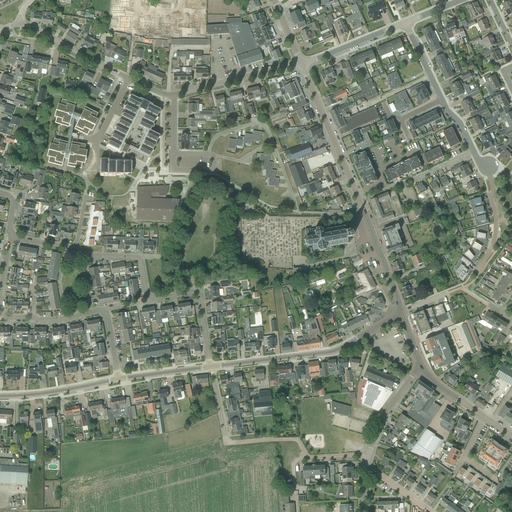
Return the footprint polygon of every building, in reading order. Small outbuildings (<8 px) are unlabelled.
[(192,0),(187,0),(187,7),(197,8),(198,0),(192,0)] [(247,0),(248,1),(245,2),(248,7),(249,6),(251,10),(260,7),(261,7),(260,6),(258,2),(256,1),(255,0),(247,0)] [(314,10),(310,0),(307,2),(307,3),(305,4),(310,15),(315,12),(314,10)] [(310,0),(314,10),(319,8),(315,0),(310,0)] [(392,0),(397,9),(405,5),(402,0),(392,0)] [(503,5),(505,10),(511,7),(511,0),(504,0),(506,3),(503,5)] [(372,18),(374,22),(380,19),(377,11),(385,8),(382,1),(367,7),(369,12),(368,13),(370,18),(372,18)] [(112,7),(112,11),(125,12),(125,8),(130,8),(130,2),(120,2),(119,7),(112,7)] [(470,11),(473,19),(483,14),(481,9),(480,9),(477,3),(469,6),(471,11),(470,11)] [(351,24),(354,30),(362,27),(357,16),(361,15),(358,8),(357,4),(350,7),(353,15),(348,17),(346,19),(348,25),(351,24)] [(290,17),(289,17),(291,21),(301,16),(298,10),(289,14),(290,17)] [(42,23),(52,25),(53,18),(56,19),(56,15),(50,13),(49,17),(43,16),(42,23)] [(112,13),(112,17),(120,17),(120,22),(130,23),(131,17),(125,17),(125,13),(112,13)] [(255,15),(252,16),(254,23),(257,29),(260,27),(265,25),(263,21),(265,21),(262,13),(257,15),(255,15)] [(187,24),(187,34),(191,34),(191,26),(196,27),(196,16),(191,16),(190,21),(187,21),(187,24)] [(196,16),(196,27),(201,27),(201,34),(205,34),(206,22),(202,21),(202,16),(196,16)] [(291,21),(292,24),(293,23),(293,24),(294,25),(294,26),(295,26),(303,22),(301,16),(291,21)] [(139,17),(139,28),(144,28),(144,36),(148,36),(148,23),(145,23),(145,18),(139,17)] [(324,18),(329,29),(332,27),(331,25),(328,17),(324,18)] [(148,23),(148,36),(152,36),(152,28),(157,29),(157,18),(152,18),(151,23),(148,23)] [(157,18),(157,29),(162,29),(162,36),(166,36),(167,24),(163,23),(163,18),(157,18)] [(168,24),(168,37),(172,37),(173,29),(178,29),(178,19),(172,18),(172,24),(168,24)] [(178,19),(178,29),(183,29),(182,37),(187,37),(187,34),(187,24),(184,24),(184,19),(178,19)] [(478,23),(482,32),(489,29),(486,23),(487,23),(486,19),(478,23)] [(335,23),(334,24),(340,36),(342,35),(348,32),(346,28),(343,20),(335,23)] [(112,27),(112,32),(125,32),(125,28),(130,29),(130,23),(120,22),(120,27),(112,27)] [(301,33),(305,42),(312,39),(310,33),(319,28),(317,22),(311,24),(313,28),(309,30),(301,33)] [(447,34),(445,35),(447,40),(448,43),(450,42),(449,39),(455,37),(453,33),(457,31),(457,30),(454,23),(446,26),(449,34),(447,34)] [(229,34),(240,68),(263,60),(260,51),(258,48),(254,40),(251,33),(251,31),(250,30),(248,26),(247,24),(242,24),(226,25),(205,26),(205,36),(229,34)] [(58,29),(64,33),(67,29),(60,25),(58,29)] [(67,35),(65,39),(73,44),(80,33),(77,31),(71,27),(70,26),(68,30),(70,31),(67,35)] [(257,29),(251,31),(251,33),(254,40),(258,48),(264,45),(271,42),(270,41),(273,40),(268,27),(261,29),(260,27),(257,29)] [(422,31),(425,36),(433,33),(430,27),(422,31)] [(457,31),(453,33),(455,37),(456,40),(462,38),(464,45),(466,45),(468,44),(465,36),(464,33),(463,28),(457,30),(457,31)] [(321,36),(325,43),(334,39),(331,32),(321,36)] [(433,33),(425,36),(427,42),(435,38),(433,33)] [(487,38),(482,40),(487,49),(486,49),(487,52),(494,49),(492,47),(496,45),(491,36),(487,38)] [(87,47),(91,49),(93,45),(95,47),(98,42),(87,37),(83,45),(84,46),(83,46),(87,48),(87,47)] [(427,42),(430,47),(438,43),(435,38),(427,42)] [(398,50),(399,53),(404,50),(400,39),(394,42),(398,50)] [(106,42),(105,50),(113,54),(111,58),(115,60),(115,59),(117,60),(122,62),(126,54),(118,51),(119,50),(116,48),(116,47),(106,42)] [(271,42),(264,45),(265,49),(269,47),(273,56),(274,61),(281,58),(278,50),(274,52),(270,43),(271,43),(271,42)] [(389,44),(393,56),(394,56),(392,52),(398,50),(394,42),(389,44)] [(430,47),(433,53),(441,49),(439,46),(441,45),(440,42),(438,43),(430,47)] [(387,54),(392,52),(389,44),(383,46),(387,55),(387,54)] [(378,49),(381,57),(387,55),(383,46),(378,49)] [(492,58),(495,63),(502,60),(499,54),(500,54),(498,50),(492,53),(491,51),(494,49),(487,52),(484,54),(487,61),(492,58)] [(366,53),(370,61),(375,59),(372,51),(366,53)] [(8,58),(25,63),(26,60),(27,56),(23,54),(22,57),(17,55),(17,54),(10,52),(8,58)] [(361,55),(364,64),(370,61),(366,53),(361,55)] [(401,57),(403,63),(410,60),(408,56),(407,54),(401,57)] [(359,66),(364,64),(361,55),(355,58),(359,66)] [(435,58),(438,64),(446,60),(443,55),(435,58)] [(38,70),(40,58),(32,56),(31,62),(31,64),(25,63),(23,72),(30,73),(31,68),(38,70)] [(8,58),(6,63),(11,65),(17,67),(16,71),(15,71),(16,72),(22,73),(22,72),(25,63),(8,58)] [(37,73),(41,74),(42,71),(42,69),(47,70),(47,68),(49,59),(40,58),(38,70),(37,73)] [(350,60),(353,68),(359,66),(355,58),(350,60)] [(438,64),(441,69),(448,66),(446,60),(438,64)] [(50,72),(50,75),(55,76),(54,77),(58,77),(59,72),(60,69),(66,70),(66,68),(67,63),(58,61),(56,68),(56,71),(55,72),(50,72)] [(136,73),(144,77),(148,68),(144,67),(145,63),(141,61),(140,65),(138,64),(136,68),(138,69),(136,73)] [(329,71),(321,74),(325,82),(327,86),(332,84),(334,83),(332,79),(336,77),(336,76),(334,73),(340,71),(346,68),(346,67),(344,62),(338,65),(338,66),(332,68),(328,69),(329,71)] [(144,77),(160,84),(164,76),(156,72),(157,69),(149,65),(148,68),(144,77)] [(441,69),(443,75),(451,71),(448,66),(441,69)] [(443,75),(446,80),(454,77),(451,71),(443,75)] [(461,75),(464,80),(472,77),(469,71),(461,75)] [(387,76),(387,77),(389,81),(388,81),(392,91),(393,90),(395,89),(395,90),(396,90),(401,88),(400,86),(402,85),(396,72),(392,74),(387,76)] [(80,86),(84,88),(87,81),(91,83),(94,76),(86,73),(83,79),(84,79),(80,86)] [(2,75),(0,82),(0,83),(6,85),(10,86),(10,84),(12,79),(17,80),(21,82),(22,80),(22,78),(15,76),(9,74),(8,77),(7,77),(2,75)] [(483,86),(484,88),(486,87),(490,86),(498,82),(495,76),(485,81),(486,82),(485,83),(485,84),(485,85),(483,86)] [(279,90),(282,96),(283,96),(287,94),(300,89),(296,79),(286,83),(285,80),(278,83),(280,89),(279,90)] [(333,117),(348,111),(353,108),(353,109),(367,103),(367,102),(379,97),(372,81),(371,79),(366,81),(369,89),(362,92),(352,97),(347,99),(347,100),(346,100),(345,104),(344,104),(345,105),(331,111),(333,117)] [(64,90),(75,92),(77,82),(66,80),(64,90)] [(92,87),(89,92),(94,94),(95,92),(99,94),(100,93),(101,90),(105,82),(100,80),(98,84),(96,87),(95,89),(92,87)] [(366,81),(358,85),(359,87),(360,87),(361,89),(362,92),(369,89),(366,81)] [(452,89),(454,92),(463,88),(462,88),(467,86),(465,83),(463,84),(461,81),(450,87),(452,90),(452,89)] [(101,90),(100,93),(105,95),(102,101),(106,103),(110,96),(106,94),(107,93),(111,85),(105,82),(101,90)] [(491,88),(493,91),(500,88),(498,82),(490,86),(486,87),(488,90),(491,88)] [(454,92),(456,98),(464,94),(465,98),(471,95),(470,92),(468,88),(473,85),(472,83),(463,88),(454,92)] [(0,93),(8,96),(9,91),(15,94),(16,90),(3,85),(2,88),(0,87),(0,93)] [(86,98),(89,92),(92,87),(87,85),(82,95),(86,98)] [(416,86),(410,89),(412,92),(416,90),(419,95),(427,91),(424,85),(418,89),(416,86)] [(259,97),(260,100),(266,99),(264,88),(263,88),(264,90),(259,91),(258,87),(252,89),(254,98),(259,97)] [(248,97),(249,101),(254,99),(254,98),(252,89),(246,90),(248,97)] [(283,96),(286,102),(290,100),(299,96),(298,96),(298,94),(302,93),(300,89),(287,94),(283,96)] [(332,93),(325,96),(327,99),(325,99),(329,107),(330,106),(331,106),(333,105),(341,102),(340,99),(348,95),(346,91),(333,96),(332,93)] [(405,91),(393,96),(393,97),(394,97),(394,96),(395,96),(397,95),(400,101),(395,104),(395,105),(394,106),(397,112),(398,111),(399,112),(401,111),(406,109),(407,108),(407,107),(406,106),(411,104),(411,105),(411,104),(405,91)] [(421,100),(417,103),(419,106),(425,103),(423,100),(430,97),(427,91),(419,95),(421,100)] [(39,92),(37,103),(43,104),(45,94),(39,92)] [(240,92),(235,93),(236,100),(237,104),(242,103),(242,102),(243,102),(242,99),(242,97),(240,92)] [(492,99),(495,105),(506,100),(503,94),(502,95),(500,92),(496,94),(494,95),(490,97),(492,99)] [(230,94),(229,95),(230,99),(231,102),(231,105),(232,105),(237,104),(236,100),(235,93),(230,94)] [(140,100),(131,96),(107,145),(121,152),(146,164),(160,136),(150,131),(161,110),(152,106),(153,105),(140,99),(140,100)] [(224,107),(226,114),(230,113),(228,106),(228,105),(225,106),(224,103),(225,103),(223,96),(215,98),(217,108),(224,107)] [(14,103),(24,106),(25,100),(16,97),(14,103)] [(0,107),(4,109),(5,109),(4,112),(3,113),(12,116),(15,108),(6,105),(5,105),(1,103),(2,100),(0,99),(0,107)] [(461,103),(464,109),(475,104),(475,102),(474,101),(471,102),(470,99),(461,103)] [(291,106),(293,111),(307,105),(305,100),(294,104),(291,106)] [(495,105),(499,114),(507,110),(506,107),(509,106),(506,100),(495,105)] [(69,126),(75,105),(61,101),(60,106),(58,105),(57,106),(58,106),(55,116),(54,116),(54,117),(57,117),(55,122),(69,126)] [(475,104),(464,109),(465,112),(464,113),(467,115),(475,111),(473,108),(475,107),(477,106),(475,104)] [(194,116),(216,116),(215,112),(202,111),(202,105),(188,105),(188,113),(194,113),(194,116)] [(342,135),(344,134),(345,134),(349,132),(380,119),(374,107),(350,118),(342,121),(343,123),(337,125),(339,130),(341,129),(343,134),(342,135)] [(297,110),(296,111),(297,112),(298,115),(298,116),(299,118),(301,118),(301,120),(305,118),(307,122),(313,119),(310,112),(307,113),(305,114),(303,110),(302,108),(297,110)] [(97,115),(84,109),(75,128),(88,135),(90,130),(92,132),(92,131),(97,121),(95,120),(97,115)] [(499,114),(504,123),(507,122),(511,119),(511,112),(510,113),(509,110),(507,110),(499,114)] [(333,117),(337,125),(343,123),(342,121),(350,118),(348,111),(333,117)] [(440,119),(439,117),(436,111),(430,114),(434,122),(439,119),(440,119)] [(434,122),(430,114),(425,116),(429,124),(434,122)] [(188,119),(188,127),(193,128),(197,128),(198,124),(205,124),(205,121),(209,121),(210,121),(210,117),(211,116),(194,116),(194,120),(194,119),(193,119),(188,119)] [(429,124),(425,116),(420,118),(424,126),(429,124)] [(10,124),(13,125),(19,127),(21,119),(12,117),(10,124)] [(470,121),(473,127),(484,122),(483,119),(480,120),(478,117),(470,121)] [(415,121),(419,129),(424,126),(420,118),(416,121),(415,121)] [(387,130),(396,126),(395,126),(395,125),(394,124),(394,123),(393,121),(393,120),(386,123),(385,120),(377,123),(379,127),(385,124),(385,125),(387,129),(387,130)] [(1,121),(0,123),(0,133),(5,135),(10,136),(13,128),(9,127),(10,124),(6,122),(1,121)] [(415,121),(409,123),(413,130),(409,131),(413,139),(417,137),(414,131),(419,129),(415,121)] [(473,127),(475,133),(484,129),(482,126),(486,124),(484,122),(473,127)] [(396,126),(387,130),(387,131),(389,134),(389,135),(383,138),(385,141),(392,138),(392,137),(391,135),(398,132),(398,131),(396,127),(396,126)] [(300,145),(301,146),(308,143),(308,144),(315,141),(322,138),(321,135),(318,127),(305,132),(304,129),(301,130),(305,140),(302,142),(300,145)] [(362,150),(373,145),(371,141),(368,142),(364,133),(371,131),(369,127),(356,132),(352,134),(353,138),(354,142),(355,141),(356,145),(359,144),(360,146),(364,145),(365,149),(362,150)] [(455,133),(452,128),(443,132),(446,138),(455,133)] [(252,141),(259,142),(260,135),(263,135),(263,133),(253,132),(252,136),(252,141)] [(457,138),(455,133),(446,138),(448,143),(457,138)] [(244,144),(251,145),(252,141),(252,136),(245,134),(244,138),(244,144)] [(480,138),(483,144),(494,139),(492,134),(491,134),(480,138)] [(236,146),(243,147),(244,144),(244,138),(237,137),(236,141),(236,146)] [(457,138),(448,143),(451,148),(460,144),(457,138)] [(483,144),(486,150),(495,146),(496,149),(495,150),(505,145),(503,142),(497,145),(494,139),(483,144)] [(227,149),(235,150),(236,146),(236,141),(229,140),(227,149)] [(49,157),(48,162),(62,165),(67,144),(53,141),(52,146),(50,145),(47,156),(49,157)] [(291,162),(294,164),(297,163),(296,159),(300,157),(302,161),(315,157),(327,152),(325,147),(312,153),(309,146),(316,144),(315,141),(308,144),(308,143),(301,146),(284,153),(286,160),(288,159),(289,163),(291,162)] [(85,146),(71,144),(68,165),(81,168),(82,163),(85,163),(86,152),(87,152),(84,151),(85,146)] [(505,145),(495,150),(501,155),(499,157),(505,162),(511,155),(509,154),(511,151),(507,148),(505,145)] [(438,159),(444,157),(440,150),(439,147),(434,150),(438,159)] [(434,150),(429,153),(433,162),(438,159),(434,150)] [(368,159),(366,152),(354,157),(357,164),(355,165),(361,180),(363,179),(366,186),(378,181),(375,174),(369,159),(368,159)] [(433,162),(429,153),(423,155),(428,164),(433,162)] [(263,163),(268,163),(269,156),(260,154),(259,162),(263,163)] [(419,155),(424,166),(425,166),(426,165),(427,165),(422,154),(419,155)] [(398,165),(384,172),(390,183),(422,167),(417,156),(403,163),(398,165)] [(124,162),(124,161),(115,160),(115,162),(108,162),(108,160),(108,161),(100,160),(99,176),(100,176),(100,174),(107,174),(107,176),(108,176),(108,174),(115,174),(115,176),(124,177),(124,175),(131,175),(132,162),(124,162)] [(289,163),(287,164),(287,166),(288,168),(296,188),(299,187),(301,187),(301,186),(305,185),(308,184),(303,173),(300,163),(298,164),(292,166),(291,162),(289,163)] [(266,170),(271,171),(272,163),(268,163),(263,163),(262,170),(266,170)] [(447,173),(451,179),(454,178),(452,174),(460,170),(461,174),(470,170),(467,164),(464,166),(463,164),(462,164),(453,168),(453,169),(450,171),(447,173)] [(320,172),(316,174),(319,179),(325,177),(333,173),(332,173),(333,173),(331,170),(330,167),(327,168),(326,166),(322,167),(323,168),(319,170),(320,172)] [(269,178),(274,179),(275,171),(271,171),(266,170),(265,178),(269,178)] [(460,179),(462,184),(472,179),(471,179),(469,176),(471,175),(471,173),(472,173),(470,170),(461,174),(463,178),(460,179)] [(2,185),(10,187),(11,182),(12,178),(7,176),(7,174),(3,173),(3,175),(2,180),(3,181),(2,185)] [(314,181),(308,184),(312,194),(316,192),(323,189),(329,186),(328,187),(327,184),(336,180),(335,180),(333,173),(325,177),(326,180),(323,181),(322,182),(320,179),(319,179),(317,180),(314,181)] [(442,188),(444,191),(450,188),(449,187),(453,185),(451,179),(447,173),(443,175),(445,177),(440,179),(444,187),(442,188)] [(22,177),(19,184),(25,186),(25,185),(26,185),(27,185),(30,186),(32,177),(26,176),(26,177),(22,176),(22,177)] [(275,189),(277,189),(278,179),(274,179),(269,178),(268,186),(275,187),(275,189)] [(439,193),(441,197),(445,194),(444,191),(442,188),(437,178),(433,180),(434,182),(430,184),(432,189),(433,192),(435,192),(435,193),(438,193),(439,193)] [(471,179),(472,179),(462,184),(463,186),(465,186),(467,186),(469,190),(468,191),(470,194),(475,191),(475,192),(479,190),(476,185),(477,184),(475,181),(473,178),(471,179)] [(421,185),(415,187),(417,191),(418,190),(420,194),(424,195),(425,197),(426,199),(433,196),(431,191),(429,187),(425,188),(425,187),(424,187),(422,183),(420,184),(421,185)] [(39,192),(38,199),(43,200),(46,200),(48,192),(48,190),(51,188),(50,185),(47,184),(46,186),(46,189),(44,189),(39,188),(38,192),(39,192)] [(138,220),(172,222),(173,217),(178,200),(163,200),(163,196),(165,196),(168,187),(155,186),(154,189),(152,189),(152,188),(138,188),(139,199),(137,199),(136,218),(138,218),(138,220)] [(316,192),(312,194),(313,197),(317,195),(326,191),(327,191),(329,190),(330,194),(328,195),(330,198),(332,197),(335,196),(340,193),(337,186),(330,189),(329,187),(329,186),(323,189),(316,192)] [(376,218),(378,225),(404,215),(395,191),(378,197),(378,195),(373,197),(374,200),(370,201),(372,205),(373,205),(377,217),(376,218)] [(66,204),(73,205),(74,202),(78,203),(79,195),(74,194),(71,193),(70,199),(67,198),(66,204)] [(450,204),(460,199),(459,195),(448,199),(450,204)] [(328,212),(337,213),(341,212),(341,209),(339,209),(338,207),(345,204),(341,196),(335,199),(337,203),(330,206),(331,209),(328,209),(328,211),(322,210),(322,212),(328,213),(328,212)] [(470,201),(472,209),(484,206),(483,201),(481,201),(481,198),(482,198),(482,197),(470,201)] [(25,206),(24,211),(27,212),(26,215),(34,217),(36,217),(37,211),(34,211),(35,204),(28,203),(29,203),(25,202),(24,206),(25,206)] [(455,202),(450,204),(452,208),(455,214),(457,214),(459,213),(457,205),(456,205),(455,202)] [(90,216),(104,217),(105,213),(102,212),(99,212),(99,211),(100,211),(100,206),(91,206),(91,210),(91,211),(91,212),(90,212),(90,216)] [(472,209),(475,218),(487,215),(485,209),(484,210),(483,207),(484,206),(472,209)] [(67,218),(72,219),(73,216),(75,216),(75,214),(76,214),(77,209),(72,208),(68,207),(68,211),(65,210),(64,214),(51,211),(50,212),(50,215),(67,218)] [(22,228),(25,228),(25,227),(30,228),(30,224),(33,225),(33,220),(34,217),(26,215),(25,219),(22,218),(21,220),(23,220),(23,221),(22,221),(21,226),(22,227),(22,228)] [(475,218),(477,227),(489,224),(487,218),(486,218),(485,215),(487,215),(475,218)] [(88,221),(88,226),(101,226),(102,221),(104,221),(104,217),(90,216),(89,220),(90,220),(90,222),(88,221)] [(48,235),(56,236),(56,232),(57,232),(58,227),(50,225),(45,224),(44,231),(48,232),(49,232),(48,235)] [(401,229),(399,224),(394,226),(383,230),(383,232),(381,233),(389,253),(399,250),(400,253),(408,249),(407,246),(402,248),(399,240),(396,233),(396,231),(401,229)] [(66,238),(71,239),(72,235),(73,235),(73,230),(67,229),(68,226),(63,225),(62,225),(61,228),(60,233),(64,234),(63,238),(64,238),(66,239),(66,238)] [(315,228),(316,229),(314,231),(314,229),(310,230),(310,229),(305,230),(306,237),(306,238),(304,240),(303,240),(303,241),(304,241),(305,244),(304,244),(304,245),(305,244),(308,246),(307,247),(308,254),(314,253),(314,252),(317,252),(319,251),(320,251),(319,252),(320,252),(320,251),(323,250),(324,251),(324,252),(331,250),(330,247),(334,246),(334,247),(334,246),(338,245),(338,246),(339,246),(339,245),(342,245),(343,245),(343,244),(347,244),(347,245),(348,244),(349,244),(350,244),(350,243),(351,243),(351,242),(351,241),(351,240),(351,239),(350,238),(353,238),(352,237),(353,237),(353,236),(352,231),(352,230),(351,230),(347,231),(347,230),(346,230),(345,226),(344,225),(344,226),(340,227),(340,226),(339,226),(339,227),(336,228),(335,227),(335,228),(331,229),(331,228),(331,229),(327,229),(326,229),(323,230),(322,230),(320,228),(320,227),(319,227),(319,228),(319,227),(316,228),(316,229),(316,228),(315,228)] [(86,231),(86,236),(98,236),(95,236),(95,232),(96,232),(96,231),(101,231),(101,226),(88,226),(88,230),(88,231),(86,231)] [(475,238),(486,239),(486,235),(489,236),(488,226),(475,229),(476,229),(475,238)] [(84,246),(93,246),(93,242),(95,242),(95,241),(98,241),(98,236),(86,236),(86,240),(86,241),(84,241),(84,246)] [(106,250),(112,250),(112,241),(112,237),(107,237),(104,237),(103,247),(104,247),(104,243),(107,243),(106,250)] [(112,241),(112,250),(118,250),(118,245),(121,245),(121,237),(115,237),(115,241),(112,241)] [(124,251),(130,251),(130,241),(130,238),(126,238),(121,237),(121,245),(125,245),(124,251)] [(134,251),(136,251),(136,246),(139,246),(139,238),(133,238),(130,238),(130,241),(130,251),(131,251),(131,252),(134,252),(134,251)] [(139,238),(139,246),(143,246),(142,251),(144,251),(144,252),(147,252),(148,251),(148,239),(146,239),(143,238),(139,238)] [(470,246),(480,251),(482,247),(484,249),(487,239),(485,239),(486,239),(475,238),(474,238),(470,246)] [(148,251),(154,252),(154,246),(157,247),(157,239),(151,239),(151,242),(149,242),(149,239),(148,239),(148,251)] [(463,253),(472,262),(472,261),(471,260),(474,258),(476,260),(482,252),(480,251),(470,246),(463,253)] [(398,262),(393,264),(396,272),(404,269),(402,265),(401,263),(400,259),(408,255),(407,252),(401,255),(396,257),(398,262)] [(50,259),(60,261),(61,254),(52,253),(50,259)] [(412,257),(416,266),(423,263),(426,269),(432,266),(430,260),(426,262),(422,253),(412,257)] [(463,263),(457,271),(460,274),(458,277),(462,280),(467,274),(466,273),(468,271),(466,269),(468,267),(471,263),(463,257),(460,261),(463,263)] [(49,266),(58,267),(60,261),(50,259),(49,266)] [(124,263),(117,264),(119,273),(125,272),(124,265),(124,263)] [(117,264),(111,265),(111,269),(112,274),(119,273),(117,264)] [(125,272),(126,274),(127,274),(132,273),(131,264),(124,265),(125,272)] [(48,272),(57,274),(58,267),(49,266),(48,272)] [(88,269),(89,276),(103,273),(99,274),(98,270),(103,269),(102,267),(88,269)] [(354,292),(356,296),(365,291),(366,292),(375,287),(367,270),(357,275),(363,287),(354,292)] [(506,278),(511,282),(511,275),(504,270),(502,272),(508,275),(506,278)] [(48,272),(47,279),(56,280),(57,274),(48,272)] [(89,276),(91,282),(104,280),(104,277),(103,277),(103,273),(89,276)] [(500,282),(508,287),(510,284),(511,285),(511,283),(511,282),(506,278),(503,276),(500,282)] [(127,281),(128,288),(137,286),(136,279),(131,280),(127,281)] [(13,287),(19,288),(20,285),(17,285),(18,281),(9,280),(8,286),(13,287)] [(91,282),(92,289),(97,288),(101,287),(100,283),(105,282),(104,280),(91,282)] [(402,289),(406,298),(416,295),(414,290),(411,291),(408,282),(404,283),(406,287),(402,289)] [(499,288),(506,293),(508,290),(506,290),(508,287),(500,282),(497,287),(499,289),(499,288)] [(57,290),(56,283),(47,285),(48,291),(57,290)] [(128,288),(129,294),(138,293),(137,286),(128,288)] [(210,287),(211,297),(216,297),(219,296),(223,295),(223,289),(219,290),(218,286),(215,287),(210,287)] [(100,288),(96,289),(97,291),(99,305),(106,304),(104,295),(100,295),(100,291),(101,291),(100,288)] [(110,289),(112,303),(119,302),(117,292),(113,293),(113,288),(110,289)] [(494,292),(502,297),(503,294),(505,295),(506,293),(499,288),(499,289),(497,291),(495,290),(494,292)] [(104,291),(104,295),(106,304),(112,303),(110,289),(107,289),(107,291),(104,291)] [(48,291),(49,298),(58,296),(57,290),(48,291)] [(492,298),(500,303),(501,301),(500,300),(502,297),(494,292),(492,294),(494,295),(492,298)] [(129,294),(130,301),(139,299),(138,293),(129,294)] [(49,298),(50,304),(59,303),(58,296),(49,298)] [(372,306),(375,307),(382,310),(382,308),(384,304),(383,301),(382,301),(381,299),(380,297),(379,298),(373,301),(374,302),(373,302),(373,304),(372,306)] [(212,308),(211,308),(212,312),(217,312),(222,311),(226,311),(227,310),(227,306),(225,305),(222,305),(221,302),(216,303),(211,303),(212,308)] [(50,304),(51,311),(60,309),(59,303),(50,304)] [(183,304),(186,319),(186,318),(192,317),(192,316),(195,316),(194,306),(190,307),(190,303),(183,304)] [(177,305),(178,313),(176,314),(177,320),(186,319),(183,304),(177,305)] [(420,322),(420,323),(446,313),(442,304),(414,315),(417,323),(420,322)] [(159,325),(160,328),(163,327),(161,319),(164,318),(167,318),(166,307),(159,308),(160,315),(159,316),(159,317),(158,318),(159,325)] [(305,307),(300,309),(304,321),(307,329),(308,332),(308,333),(314,331),(318,330),(315,319),(309,321),(305,307)] [(156,321),(156,325),(159,325),(158,318),(156,318),(154,308),(148,309),(150,322),(156,321)] [(370,311),(369,312),(373,321),(375,320),(374,319),(378,317),(378,316),(379,316),(379,314),(380,311),(374,309),(371,308),(370,311)] [(141,326),(142,330),(145,329),(144,326),(150,324),(150,322),(148,309),(141,310),(142,317),(141,317),(141,319),(140,319),(141,326)] [(327,314),(329,321),(335,319),(333,312),(332,312),(331,311),(328,312),(329,313),(327,314)] [(367,312),(365,314),(369,322),(369,323),(373,321),(369,312),(367,313),(367,312)] [(419,326),(422,333),(439,327),(438,324),(451,319),(449,312),(446,313),(420,323),(421,325),(419,326)] [(482,320),(488,323),(494,314),(491,313),(491,314),(488,312),(482,320)] [(216,317),(211,318),(212,326),(216,325),(216,324),(220,324),(224,323),(223,318),(223,317),(227,317),(227,316),(226,313),(220,313),(215,314),(216,317)] [(315,318),(315,319),(318,330),(319,333),(324,332),(320,319),(324,317),(323,314),(315,318)] [(359,317),(363,325),(368,322),(369,323),(369,322),(365,314),(362,316),(359,317)] [(488,323),(493,327),(498,318),(495,317),(496,316),(494,314),(488,323)] [(353,320),(357,328),(363,325),(358,315),(355,317),(356,318),(353,320)] [(472,324),(472,325),(475,324),(480,321),(478,316),(470,319),(471,322),(472,324)] [(491,329),(493,331),(495,328),(498,330),(499,328),(504,320),(501,319),(501,320),(498,318),(493,327),(491,329)] [(99,320),(93,321),(95,332),(98,331),(97,328),(100,327),(100,329),(104,329),(103,323),(100,323),(99,320)] [(347,323),(351,332),(352,332),(351,331),(357,328),(353,320),(347,323)] [(501,332),(503,333),(508,325),(505,323),(506,322),(504,320),(499,328),(502,330),(501,332)] [(87,324),(84,324),(84,326),(85,328),(85,330),(86,334),(89,334),(91,332),(95,332),(93,321),(86,322),(87,324)] [(344,331),(345,335),(351,332),(347,323),(346,322),(341,324),(339,322),(337,323),(338,327),(338,330),(339,333),(344,331)] [(81,324),(75,325),(77,336),(86,335),(86,334),(85,330),(85,328),(84,326),(82,326),(81,324)] [(183,330),(184,336),(198,334),(198,333),(198,329),(196,329),(196,328),(191,329),(191,326),(192,326),(184,327),(184,330),(183,330)] [(13,335),(13,339),(16,339),(22,339),(22,338),(22,328),(16,328),(16,330),(13,330),(13,335)] [(53,339),(53,340),(59,339),(57,328),(51,329),(52,333),(49,333),(49,340),(53,339)] [(242,330),(238,331),(239,341),(240,341),(243,340),(245,352),(252,351),(250,331),(247,332),(247,335),(245,335),(246,339),(243,339),(243,332),(242,330)] [(326,338),(325,339),(327,344),(338,339),(337,337),(340,335),(339,333),(338,330),(335,332),(331,333),(332,335),(326,338)] [(250,331),(252,351),(259,350),(258,345),(258,343),(255,343),(254,334),(253,334),(253,331),(250,331)] [(303,341),(305,350),(310,350),(308,334),(302,335),(302,331),(302,336),(303,336),(303,341)] [(314,331),(308,333),(308,334),(310,350),(320,348),(319,343),(319,339),(318,339),(316,336),(315,335),(314,331)] [(181,345),(188,344),(191,344),(192,344),(194,343),(193,343),(192,340),(198,340),(197,339),(199,339),(198,335),(199,335),(198,334),(184,336),(185,339),(181,340),(181,345)] [(216,347),(215,347),(215,351),(216,351),(217,353),(223,353),(223,348),(225,348),(225,342),(224,334),(220,335),(220,340),(221,344),(216,344),(216,347)] [(443,334),(425,341),(429,352),(430,352),(431,354),(432,356),(431,356),(432,358),(432,359),(435,366),(436,366),(437,369),(455,362),(453,356),(451,356),(445,340),(446,339),(443,334)] [(268,349),(268,350),(272,350),(272,349),(275,349),(275,346),(275,339),(274,339),(273,336),(272,336),(273,336),(273,339),(268,339),(268,336),(263,337),(263,340),(264,346),(267,346),(268,349)] [(228,354),(236,353),(236,350),(239,350),(238,340),(233,340),(233,339),(226,340),(228,354)] [(281,345),(282,352),(290,351),(290,344),(288,345),(287,341),(283,341),(284,345),(281,345)] [(296,342),(298,351),(305,350),(303,341),(296,342)] [(194,349),(194,356),(200,355),(200,350),(200,348),(199,346),(198,346),(198,343),(194,344),(194,343),(192,344),(192,349),(194,349)] [(184,350),(178,351),(178,354),(178,356),(179,358),(185,357),(185,358),(187,358),(187,357),(190,357),(188,347),(189,347),(188,344),(184,345),(184,346),(184,350)] [(71,349),(73,360),(78,359),(78,354),(77,350),(76,346),(70,347),(71,349)] [(88,361),(93,361),(104,359),(103,356),(105,356),(104,350),(93,351),(94,355),(97,354),(98,356),(93,357),(84,359),(84,362),(88,361)] [(483,350),(477,354),(480,358),(486,354),(483,350)] [(55,369),(47,370),(48,378),(53,377),(53,376),(57,376),(57,370),(62,369),(61,363),(60,358),(56,358),(57,366),(54,366),(55,369)] [(99,367),(99,369),(108,368),(107,362),(106,362),(105,359),(104,359),(93,361),(94,368),(99,367)] [(339,377),(343,376),(343,368),(347,368),(347,359),(337,360),(338,368),(338,371),(339,377)] [(325,363),(321,363),(322,368),(322,371),(322,377),(323,377),(327,377),(327,373),(336,372),(335,368),(337,368),(336,364),(335,364),(335,360),(328,361),(328,363),(326,363),(325,363)] [(351,360),(350,367),(351,367),(351,371),(355,371),(354,376),(359,377),(362,368),(358,367),(359,361),(351,360)] [(90,372),(90,373),(92,373),(92,372),(95,372),(94,368),(93,361),(88,361),(89,365),(83,366),(84,373),(90,372)] [(65,369),(66,373),(74,372),(74,373),(77,373),(75,362),(64,364),(65,369)] [(309,373),(319,371),(318,362),(308,363),(308,365),(309,373)] [(38,368),(28,370),(29,375),(28,375),(28,380),(36,380),(36,374),(39,374),(39,376),(45,375),(43,365),(41,365),(37,366),(38,368)] [(308,365),(297,367),(298,372),(296,373),(297,380),(301,380),(301,375),(305,375),(305,373),(309,373),(308,365)] [(453,386),(455,387),(458,384),(456,382),(458,380),(456,378),(462,370),(457,365),(448,370),(450,373),(445,379),(448,382),(453,386)] [(279,375),(280,384),(285,383),(285,382),(286,382),(285,374),(286,374),(285,366),(278,367),(279,375)] [(358,404),(378,412),(392,392),(389,391),(390,389),(391,390),(396,378),(389,375),(389,376),(385,375),(386,373),(384,372),(383,374),(372,369),(373,369),(368,366),(366,371),(363,377),(365,378),(364,380),(360,379),(357,387),(358,404)] [(496,376),(511,386),(511,384),(511,371),(503,366),(496,376)] [(12,380),(12,381),(15,381),(19,381),(19,377),(23,377),(22,370),(15,370),(15,371),(6,371),(6,380),(12,380)] [(253,383),(253,386),(259,386),(259,382),(264,381),(263,370),(254,371),(255,378),(252,379),(252,383),(253,383)] [(233,377),(230,378),(233,389),(234,395),(239,394),(238,388),(239,388),(238,384),(237,382),(242,381),(241,374),(234,375),(233,376),(233,377)] [(192,377),(193,387),(201,387),(208,386),(207,375),(192,377)] [(226,386),(226,390),(233,389),(230,378),(227,379),(227,376),(219,378),(221,386),(226,385),(226,386)] [(469,390),(475,394),(479,387),(474,383),(475,381),(469,377),(466,381),(468,382),(466,385),(465,386),(464,388),(468,391),(469,390)] [(407,414),(426,429),(440,409),(433,404),(438,396),(433,393),(434,392),(419,381),(411,393),(410,395),(414,398),(415,396),(417,397),(419,398),(407,414)] [(175,384),(172,385),(174,394),(175,399),(177,399),(182,398),(180,392),(183,392),(181,383),(178,383),(175,384)] [(488,383),(487,384),(486,384),(477,397),(479,398),(475,404),(483,410),(493,397),(489,394),(494,387),(488,383)] [(160,398),(162,407),(166,406),(165,398),(168,397),(168,395),(167,390),(159,391),(159,395),(157,395),(158,399),(160,398)] [(252,396),(254,413),(272,411),(271,402),(271,401),(270,392),(258,393),(259,395),(252,396)] [(140,395),(142,406),(148,404),(147,401),(149,400),(148,396),(147,396),(147,393),(140,395)] [(228,401),(226,401),(227,407),(235,405),(237,404),(237,401),(241,400),(239,394),(234,395),(228,396),(229,400),(228,400),(228,401)] [(134,399),(133,399),(133,403),(135,403),(136,407),(137,407),(142,406),(140,395),(133,396),(134,399)] [(124,398),(117,399),(119,406),(120,414),(126,413),(125,405),(126,405),(125,400),(124,401),(124,398)] [(111,410),(107,410),(110,424),(115,423),(113,415),(120,414),(119,406),(117,399),(110,400),(111,403),(110,403),(111,407),(111,410)] [(101,402),(94,403),(96,415),(97,415),(96,414),(100,413),(100,416),(97,417),(98,421),(105,420),(104,418),(105,417),(103,410),(103,409),(104,409),(103,405),(101,405),(101,402)] [(332,413),(348,417),(350,407),(331,402),(332,413)] [(91,411),(92,416),(96,415),(94,403),(87,404),(88,407),(87,407),(88,412),(91,411)] [(231,412),(232,416),(240,414),(238,404),(237,404),(235,405),(227,407),(228,413),(231,412)] [(79,406),(72,408),(73,414),(74,417),(80,416),(80,413),(81,413),(81,409),(79,409),(79,406)] [(501,412),(498,416),(504,420),(503,420),(506,421),(511,425),(511,414),(509,412),(511,409),(508,408),(505,406),(501,412)] [(63,412),(64,416),(73,414),(72,408),(64,409),(64,412),(63,412)] [(445,422),(448,425),(449,424),(456,414),(451,411),(451,412),(446,409),(440,418),(445,421),(445,422)] [(6,424),(10,425),(10,422),(11,422),(11,411),(0,411),(0,419),(6,420),(6,424)] [(53,411),(46,412),(46,417),(47,419),(48,428),(53,427),(54,437),(54,443),(58,442),(60,442),(57,427),(56,418),(54,418),(53,411)] [(158,424),(160,434),(164,434),(164,431),(162,416),(159,417),(159,412),(156,412),(158,424)] [(25,432),(28,432),(28,414),(27,414),(27,413),(23,413),(23,415),(19,415),(20,424),(24,423),(25,432)] [(33,413),(34,429),(41,428),(40,413),(33,413)] [(232,420),(230,421),(231,426),(239,425),(238,421),(241,420),(240,414),(232,416),(233,419),(232,419),(232,420)] [(405,427),(411,419),(408,417),(407,418),(402,414),(400,417),(398,417),(398,419),(397,420),(398,421),(405,427)] [(461,419),(456,427),(460,429),(457,436),(459,437),(463,439),(462,440),(464,441),(467,443),(472,433),(467,430),(470,424),(465,421),(461,419)] [(394,427),(395,428),(402,434),(406,429),(405,428),(405,427),(398,421),(396,424),(394,424),(395,426),(394,427)] [(236,432),(236,435),(248,434),(246,427),(243,427),(242,424),(239,425),(231,426),(233,433),(235,432),(236,432)] [(425,429),(421,426),(415,433),(419,436),(425,429)] [(397,438),(402,442),(406,437),(402,434),(395,428),(395,429),(393,430),(393,432),(391,434),(397,439),(397,438)] [(411,452),(430,459),(443,440),(435,435),(434,435),(431,433),(431,432),(430,433),(427,430),(417,445),(416,444),(411,452)] [(385,444),(391,447),(392,444),(391,443),(391,442),(394,445),(398,440),(397,439),(391,434),(389,433),(389,434),(387,434),(387,436),(385,439),(386,440),(385,444)] [(504,448),(499,445),(499,444),(492,439),(491,440),(489,439),(486,443),(488,444),(486,447),(487,447),(485,449),(480,457),(479,459),(483,462),(484,460),(487,462),(487,461),(489,463),(492,465),(490,467),(494,470),(496,468),(508,451),(508,450),(509,448),(505,446),(504,448)] [(452,448),(449,453),(458,457),(460,452),(457,450),(452,448)] [(394,460),(397,463),(398,463),(400,460),(400,459),(405,452),(403,451),(401,450),(400,452),(398,451),(396,454),(398,455),(394,460)] [(456,462),(458,457),(449,453),(447,458),(456,462)] [(0,483),(27,486),(28,467),(28,465),(18,464),(18,460),(14,460),(15,456),(13,456),(13,460),(0,459),(0,483)] [(381,465),(392,469),(393,465),(388,463),(390,459),(384,457),(381,465)] [(424,469),(426,470),(427,470),(429,466),(430,465),(431,463),(427,461),(420,457),(418,462),(425,465),(424,469)] [(456,462),(447,458),(446,461),(444,460),(442,464),(448,468),(450,465),(453,467),(456,462)] [(394,474),(400,479),(404,474),(404,473),(407,470),(403,467),(406,464),(400,460),(398,463),(397,463),(395,467),(398,469),(394,474)] [(323,475),(323,480),(329,479),(329,473),(326,473),(325,466),(320,466),(320,475),(323,475)] [(462,468),(456,477),(460,480),(462,478),(465,481),(467,478),(470,474),(473,470),(469,467),(466,471),(462,468)] [(339,477),(340,483),(347,482),(347,479),(354,479),(354,476),(355,476),(355,472),(343,472),(343,477),(339,477)] [(405,483),(411,487),(415,482),(412,480),(415,475),(410,472),(407,476),(409,478),(405,483)] [(478,479),(481,475),(477,472),(474,476),(470,474),(467,478),(464,482),(468,485),(471,481),(475,484),(478,479)] [(433,484),(437,487),(445,476),(441,473),(437,479),(433,484)] [(415,490),(422,495),(426,489),(428,486),(425,483),(427,481),(422,478),(419,481),(421,482),(419,485),(415,490)] [(483,490),(486,485),(489,481),(485,478),(482,482),(478,479),(475,484),(472,488),(476,491),(479,487),(482,489),(483,490)] [(495,493),(499,494),(503,485),(499,483),(495,493)] [(491,495),(497,486),(493,484),(490,488),(486,485),(483,490),(482,489),(480,493),(484,496),(487,492),(491,495)] [(340,486),(338,492),(344,493),(344,497),(352,497),(352,486),(347,486),(344,486),(340,486)] [(426,498),(433,502),(436,497),(433,495),(436,491),(433,489),(430,493),(426,498)] [(440,504),(445,508),(455,494),(453,492),(447,500),(444,498),(440,504)] [(445,508),(451,511),(455,506),(452,504),(458,496),(455,494),(445,508)] [(279,498),(280,511),(294,511),(294,503),(287,504),(287,503),(284,503),(283,497),(279,498)]
